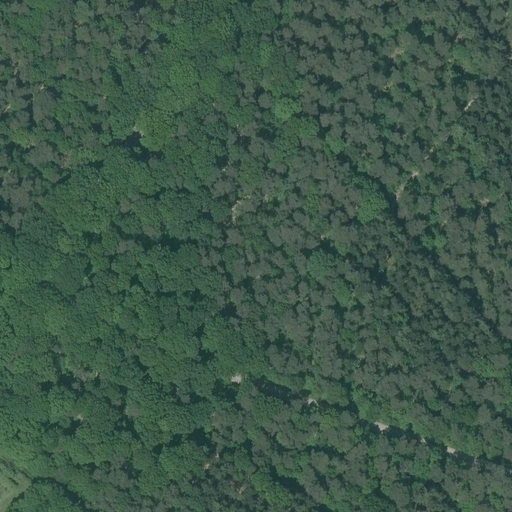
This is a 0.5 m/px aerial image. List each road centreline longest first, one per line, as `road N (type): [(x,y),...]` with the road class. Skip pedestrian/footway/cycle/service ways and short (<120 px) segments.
road 1 (unclassified): [(511,476),(109,334),(32,282)]
road 2 (tertiary): [(32,282),(229,0)]
road 3 (track): [(481,321),(397,223),(511,75)]
